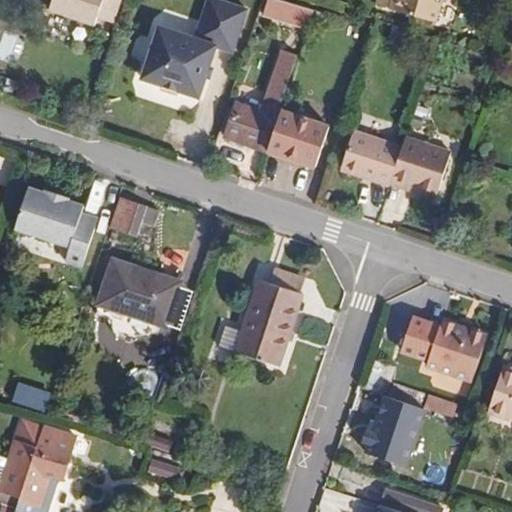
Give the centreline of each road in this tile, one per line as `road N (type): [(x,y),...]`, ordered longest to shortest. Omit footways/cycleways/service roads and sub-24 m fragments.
road 1 (residential): [(380,247),(0,119)]
road 2 (residential): [(294,511),(380,247)]
road 3 (residential): [(511,290),(380,247)]
